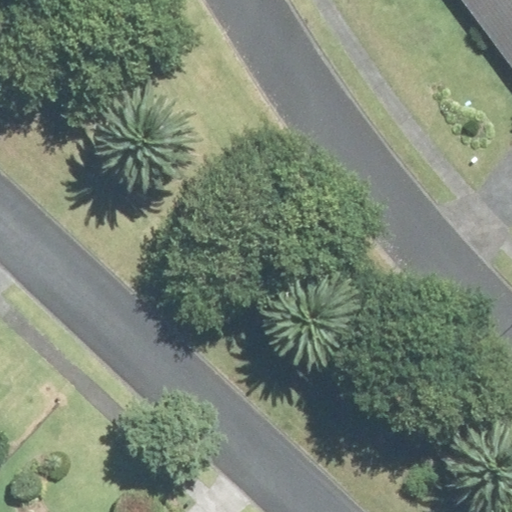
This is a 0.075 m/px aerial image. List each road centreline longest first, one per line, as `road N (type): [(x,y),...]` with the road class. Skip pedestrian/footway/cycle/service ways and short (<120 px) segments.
road 1 (residential): [(310,511),(0,219)]
road 2 (residential): [(272,0),(367,151),(456,261),(511,312)]
